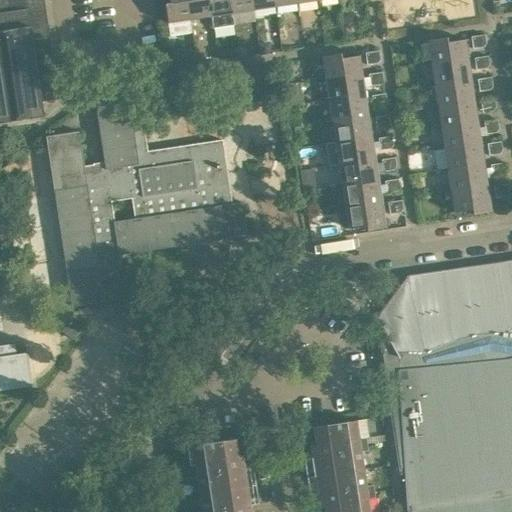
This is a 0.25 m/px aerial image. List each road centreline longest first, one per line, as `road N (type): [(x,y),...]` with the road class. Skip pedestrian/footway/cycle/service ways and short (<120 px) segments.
road 1 (residential): [(511,232),(281,269),(223,346)]
road 2 (residential): [(114,511),(145,449),(223,346)]
